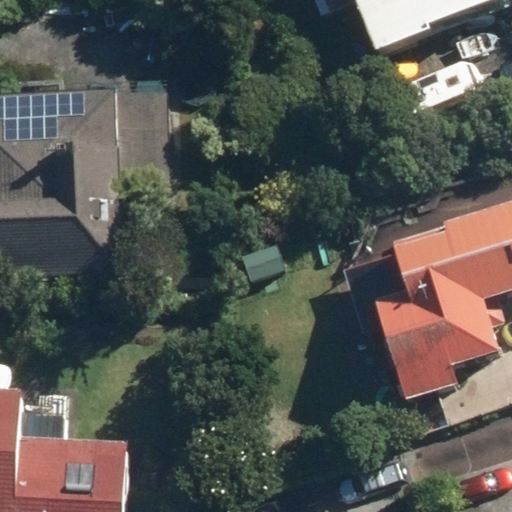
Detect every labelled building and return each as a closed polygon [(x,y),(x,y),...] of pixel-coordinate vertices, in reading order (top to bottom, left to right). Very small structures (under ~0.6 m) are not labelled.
[(511,11),(511,0),(315,0),(346,78),(511,11)] [(493,108),(467,48),(399,77),(425,137),(493,108)] [(0,89),(0,282),(98,289),(103,215),(176,220),(183,101),(0,89)] [(511,308),(511,182),(377,227),(386,255),(350,267),(400,417),(466,395),(461,378),(511,360),(511,331),(505,310),(511,308)] [(82,387),(0,382),(0,511),(142,511),(146,441),(79,437),(82,387)]
